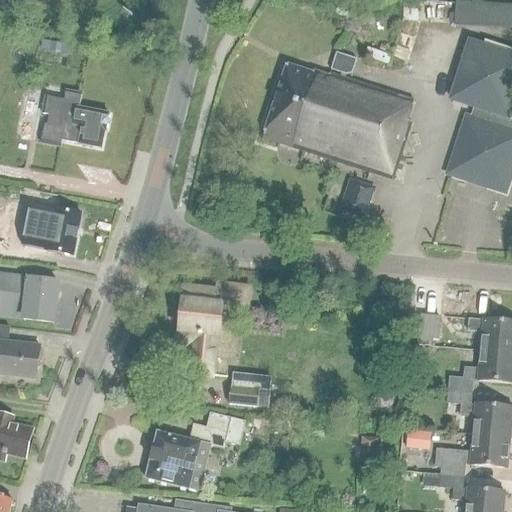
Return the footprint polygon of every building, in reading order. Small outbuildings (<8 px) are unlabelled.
[(511,8),(457,8),(457,28),(511,28),(511,8)] [(511,53),(467,39),(447,102),(473,110),(471,117),(464,115),(444,177),(507,198),(511,181),(511,53)] [(356,60),(335,53),(330,71),(345,76),(352,74),(356,60)] [(312,75),(287,66),(263,139),(391,182),(411,122),(407,120),(413,102),(331,75),(330,77),(313,72),(312,75)] [(45,124),(42,143),(61,147),(62,141),(101,148),(104,132),(107,132),(110,113),(81,108),(84,93),(68,90),(66,100),(47,96),(44,113),(51,115),(49,125),(45,124)] [(63,176),(44,172),(40,190),(60,194),(63,176)] [(363,218),(372,190),(350,182),(340,211),(341,211),(339,217),(354,222),(356,216),(363,218)] [(43,207),(35,247),(74,255),(82,215),(43,207)] [(53,322),(57,282),(0,275),(0,319),(24,322),(25,319),(53,322)] [(187,376),(212,379),(220,310),(244,313),(246,293),(215,289),(214,296),(184,293),(178,348),(190,349),(187,376)] [(430,346),(433,316),(421,315),(418,344),(430,346)] [(481,334),(480,352),(511,354),(511,324),(468,321),(467,333),(481,334)] [(0,327),(0,378),(36,382),(39,346),(8,343),(10,328),(0,327)] [(511,384),(511,354),(480,352),(478,369),(464,368),(463,379),(449,378),(448,391),(472,393),(473,381),(511,384)] [(230,384),(228,405),(267,409),(269,388),(230,384)] [(474,418),(472,436),(510,439),(511,415),(511,409),(470,405),(472,393),(448,391),(447,403),(461,404),(459,417),(474,418)] [(0,460),(5,462),(8,454),(23,458),(31,429),(11,424),(13,417),(0,413),(0,460)] [(226,441),(225,443),(239,447),(244,422),(231,419),(228,434),(226,441)] [(194,472),(200,444),(224,450),(228,434),(193,426),(190,442),(156,434),(146,479),(190,490),(200,492),(205,474),(194,472)] [(407,432),(405,449),(419,450),(420,433),(407,432)] [(441,469),(441,476),(464,478),(465,466),(507,470),(510,439),(472,436),(471,453),(436,449),(434,469),(441,469)] [(361,438),(360,446),(378,448),(379,439),(361,438)] [(464,478),(441,476),(423,474),(422,487),(439,488),(453,489),(452,501),(466,503),(464,511),(503,511),(505,494),(463,490),(464,478)] [(0,498),(0,511),(7,511),(10,501),(0,498)] [(230,511),(231,508),(174,500),(173,510),(137,505),(135,511),(230,511)]
